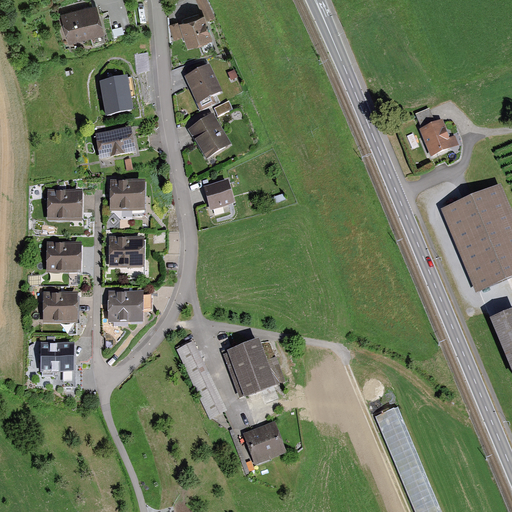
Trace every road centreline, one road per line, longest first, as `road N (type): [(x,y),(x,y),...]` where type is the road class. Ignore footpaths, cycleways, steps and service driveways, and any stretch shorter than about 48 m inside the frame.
road 1 (primary): [(511,470),(313,0)]
road 2 (residential): [(103,383),(160,336),(189,267),(157,0)]
road 3 (track): [(348,364),(411,511)]
road 4 (track): [(143,511),(103,383)]
